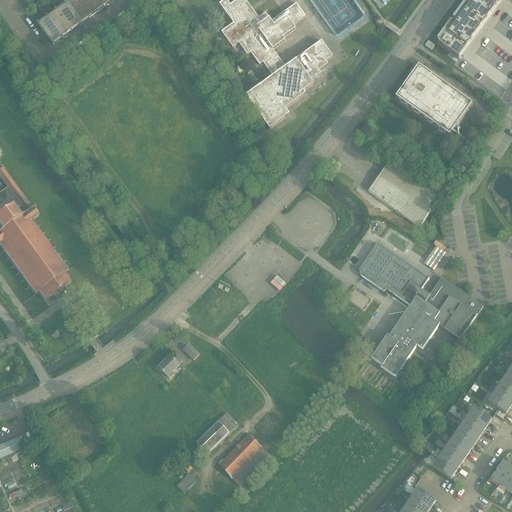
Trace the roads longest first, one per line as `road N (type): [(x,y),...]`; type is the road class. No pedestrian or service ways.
road 1 (tertiary): [(79,372),(135,336),(261,212),(434,0)]
road 2 (residential): [(255,511),(344,412),(261,326)]
road 3 (residential): [(79,372),(158,511)]
